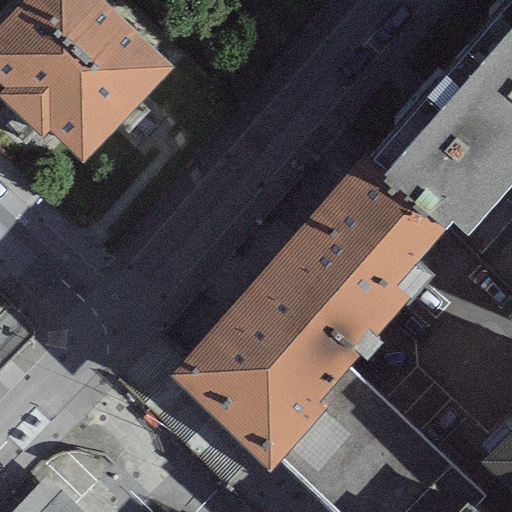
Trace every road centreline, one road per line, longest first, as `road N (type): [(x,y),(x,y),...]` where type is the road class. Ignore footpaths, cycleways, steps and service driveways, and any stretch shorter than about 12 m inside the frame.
road 1 (residential): [(371,0),(82,322)]
road 2 (residential): [(82,322),(0,413)]
